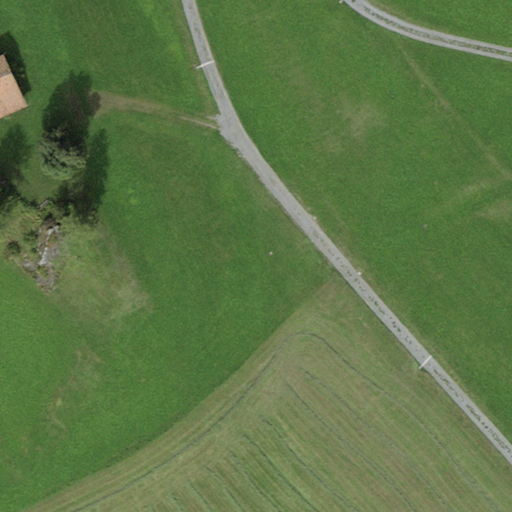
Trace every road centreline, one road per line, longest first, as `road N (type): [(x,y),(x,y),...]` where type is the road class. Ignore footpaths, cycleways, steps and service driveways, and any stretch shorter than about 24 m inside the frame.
road 1 (track): [(511,458),(257,164),(213,81),(188,0)]
road 2 (track): [(353,0),(412,30),(511,55)]
road 3 (track): [(82,98),(239,133)]
